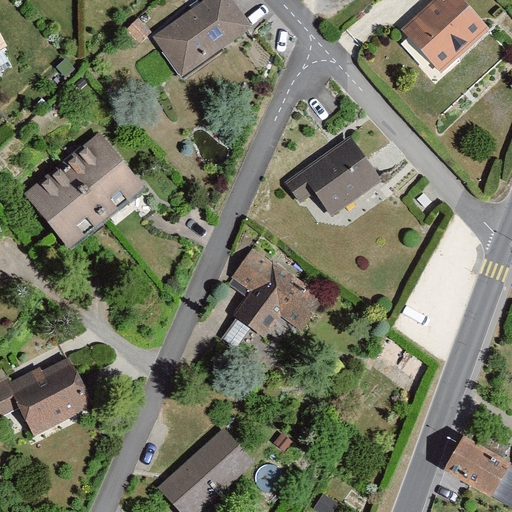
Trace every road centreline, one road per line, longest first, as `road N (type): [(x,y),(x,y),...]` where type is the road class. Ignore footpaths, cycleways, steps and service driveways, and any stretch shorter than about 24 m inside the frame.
road 1 (residential): [(103,511),(313,43)]
road 2 (secondary): [(408,511),(507,244)]
road 3 (residential): [(313,43),(507,244)]
